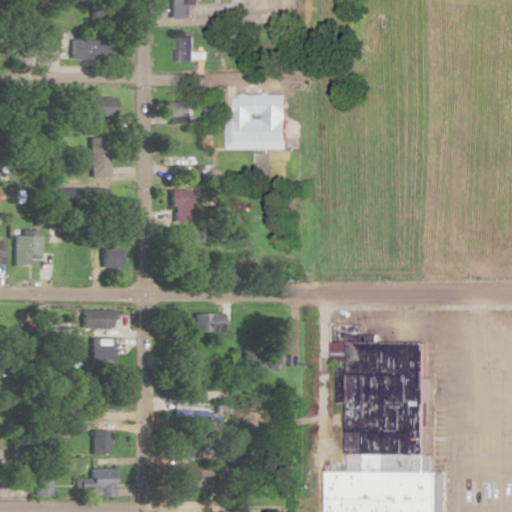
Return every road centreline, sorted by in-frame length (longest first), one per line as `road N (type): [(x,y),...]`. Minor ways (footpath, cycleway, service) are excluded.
road 1 (residential): [(511,294),(0,291)]
road 2 (residential): [(133,511),(131,0)]
road 3 (residential): [(243,80),(0,79)]
road 4 (residential): [(134,504),(0,508)]
road 5 (residential): [(243,80),(293,74),(301,0)]
